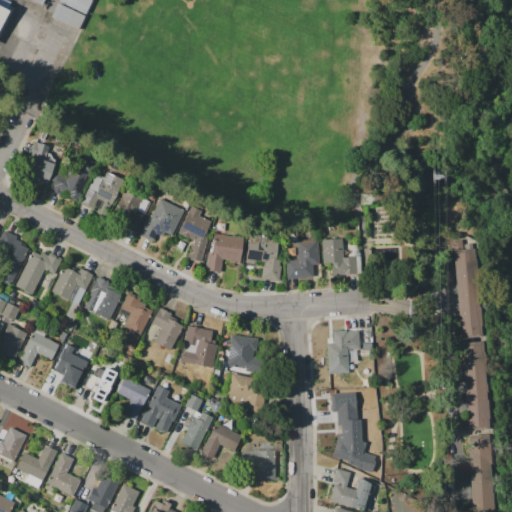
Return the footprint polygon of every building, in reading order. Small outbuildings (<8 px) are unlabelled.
[(0,22),(8,6),(0,2),(0,22)] [(83,15),(55,2),(49,17),(77,29),(83,15)] [(0,35),(0,10),(13,10),(14,35),(0,35)] [(27,63),(54,76),(61,62),(33,49),(27,63)] [(47,184),(37,181),(35,187),(25,184),(34,157),(30,156),(34,141),(49,146),(47,152),(56,155),(47,184)] [(63,189),(61,194),(50,189),(52,185),(50,183),(55,172),(66,178),(73,163),(79,166),(82,161),(87,159),(92,162),(94,166),(79,197),(63,189)] [(79,204),(94,173),(102,177),(105,171),(123,180),(105,216),(96,212),(101,202),(96,200),(91,210),(79,204)] [(150,202),(136,231),(123,225),(124,221),(112,215),(124,190),(150,202)] [(171,235),(164,232),(162,236),(156,233),(152,241),(140,234),(148,219),(149,219),(160,198),(184,210),(171,235)] [(205,234),(208,235),(200,262),(187,258),(191,243),(193,244),(194,241),(178,232),(192,206),(201,210),(198,215),(211,222),(205,234)] [(10,285),(0,280),(0,270),(8,256),(0,252),(0,236),(3,230),(16,237),(15,239),(22,243),(21,245),(29,249),(10,285)] [(214,233),(243,237),(240,263),(229,262),(229,260),(222,259),(220,272),(205,270),(207,252),(211,253),(214,233)] [(245,262),(249,233),(259,235),(259,233),(270,235),(269,239),(278,241),(275,258),(282,259),(278,281),(260,278),(262,262),(255,261),(255,263),(245,262)] [(320,240),(342,238),(343,257),(353,257),(354,273),(331,275),(330,263),(323,264),(320,240)] [(456,337),(480,336),(475,248),(461,249),(461,238),(451,239),(456,337)] [(316,239),(318,265),(312,265),(313,277),(286,278),(285,260),(297,259),(296,240),(316,239)] [(62,259),(54,274),(44,269),(31,295),(14,286),(32,251),(40,254),(41,252),(47,255),(49,252),(62,259)] [(65,264),(77,271),(79,268),(93,275),(85,290),(75,285),(67,301),(50,293),(65,264)] [(88,292),(97,276),(109,283),(107,288),(121,296),(108,321),(82,308),(90,293),(88,292)] [(131,351),(122,346),(129,331),(123,328),(131,314),(120,308),(126,296),(139,303),(136,308),(150,315),(131,351)] [(19,309),(13,321),(2,315),(7,304),(19,309)] [(183,328),(171,352),(153,343),(161,327),(153,323),(159,310),(170,315),(167,320),(183,328)] [(26,334),(10,365),(0,360),(0,348),(5,338),(3,337),(9,325),(26,334)] [(187,326),(207,328),(203,364),(183,361),(187,326)] [(326,343),(333,343),(332,330),(347,330),(347,331),(358,331),(359,349),(348,349),(348,368),(327,368),(326,343)] [(62,344),(68,332),(79,338),(73,350),(62,344)] [(32,333),(58,346),(51,359),(38,353),(31,368),(18,361),(32,333)] [(232,337),(254,340),(252,357),(255,357),(254,369),(228,366),(232,337)] [(487,428),(483,341),(461,342),(464,429),(487,428)] [(91,356),(84,370),(66,360),(68,355),(75,359),(80,350),(91,356)] [(83,372),(73,392),(59,384),(69,365),(83,372)] [(91,367),(107,376),(95,400),(78,392),(91,367)] [(233,374),(256,379),(254,387),(258,388),(254,410),(244,408),(246,398),(229,394),(233,374)] [(124,377),(150,390),(134,421),(121,415),(129,400),(116,393),(124,377)] [(157,385),(168,391),(165,398),(180,405),(172,422),(171,422),(165,434),(155,428),(159,420),(158,419),(160,415),(157,414),(155,418),(156,418),(151,428),(138,422),(157,385)] [(190,394),(201,400),(195,411),(184,405),(190,394)] [(364,436),(366,437),(361,452),(379,457),(374,474),(355,468),(356,466),(346,463),(347,461),(332,456),(337,437),(338,437),(341,429),(330,417),(344,405),(356,418),(360,418),(364,436)] [(213,418),(196,450),(181,443),(187,429),(184,427),(190,414),(198,418),(201,412),(213,418)] [(200,452),(215,423),(242,436),(234,452),(219,444),(211,458),(200,452)] [(26,437),(12,464),(0,458),(0,442),(4,444),(11,429),(26,437)] [(469,511),(492,511),(490,434),(467,435),(469,511)] [(240,450),(255,450),(255,442),(270,442),(270,450),(274,450),(274,479),(256,479),(256,464),(240,464),(240,450)] [(57,452),(42,483),(16,470),(24,454),(38,461),(46,447),(57,452)] [(61,454),(74,460),(67,474),(81,482),(73,498),(45,484),(61,454)] [(363,511),(329,500),(332,491),(331,491),(332,487),(333,487),(334,483),(340,485),(340,484),(332,481),(336,468),(351,473),(346,487),(369,494),(363,511)] [(120,482),(106,510),(104,509),(102,511),(95,511),(89,509),(92,503),(87,500),(93,487),(96,489),(104,474),(120,482)] [(123,484),(139,492),(131,507),(136,510),(134,511),(112,511),(110,511),(123,484)] [(0,511),(0,497),(17,507),(14,511),(0,511)] [(176,511),(177,511),(167,508),(168,504),(153,498),(146,511),(176,511)] [(71,511),(69,511),(75,499),(87,505),(83,511),(71,511)]
